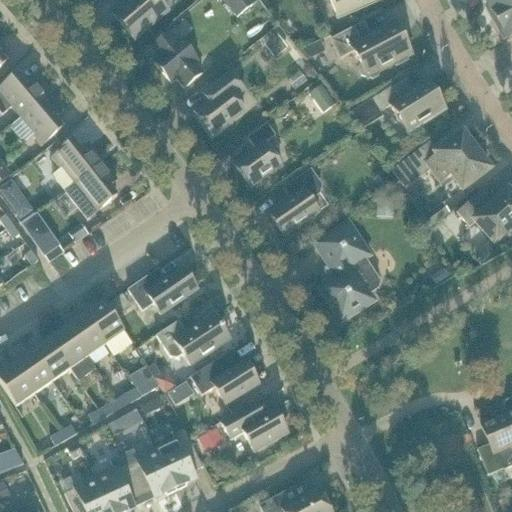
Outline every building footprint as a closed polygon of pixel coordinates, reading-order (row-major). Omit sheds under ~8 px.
[(132,0),(113,17),(135,42),(168,14),(156,0),(132,0)] [(220,0),(237,19),(255,4),(252,0),(220,0)] [(381,0),(328,0),(337,21),(383,2),(381,0)] [(494,26),(511,15),(511,0),(496,0),(486,6),(488,10),(485,11),(494,26)] [(511,15),(494,26),(503,42),(506,40),(508,44),(511,41),(511,15)] [(379,75),(394,67),(395,70),(407,64),(405,61),(411,58),(394,26),(361,43),(354,32),(330,44),(340,62),(352,55),(360,69),(358,74),(361,79),(372,83),(377,80),(379,75)] [(184,92),(203,77),(195,67),(198,65),(180,43),(177,46),(170,36),(151,52),(159,61),(154,65),(172,87),(177,82),(184,92)] [(275,59),(285,51),(277,41),(267,49),(275,59)] [(323,44),(313,49),(318,59),(328,54),(323,44)] [(288,72),(275,82),(283,93),(296,82),(288,72)] [(212,139),(245,115),(235,102),(244,94),(230,75),(211,90),(218,99),(195,117),(212,139)] [(47,98),(33,81),(33,80),(25,87),(17,77),(0,91),(0,117),(1,118),(11,109),(21,121),(47,98)] [(395,88),(372,103),(380,115),(390,109),(407,136),(444,113),(436,99),(439,96),(432,85),(428,88),(426,84),(402,100),(395,88)] [(327,98),(319,86),(307,95),(316,106),(327,98)] [(55,121),(62,115),(47,98),(21,121),(35,137),(33,139),(42,149),(63,131),(55,121)] [(281,168),(276,161),(265,146),(276,139),(267,127),(248,141),(256,153),(234,168),(251,191),(281,168)] [(488,173),(478,160),(478,159),(472,151),(471,151),(461,138),(436,157),(429,146),(392,174),(405,192),(429,174),(440,188),(451,179),(462,193),(488,173)] [(95,171),(103,166),(89,148),(81,154),(73,144),(51,161),(60,172),(51,178),(65,195),(95,171)] [(117,184),(103,166),(95,171),(65,195),(87,223),(117,199),(109,189),(117,184)] [(0,187),(8,182),(0,170),(0,187)] [(319,215),(311,203),(320,197),(321,188),(310,172),(303,177),(303,178),(283,192),(290,201),(268,217),(284,239),(319,215)] [(375,180),(383,191),(391,185),(384,175),(375,180)] [(0,192),(0,196),(9,209),(22,200),(11,185),(0,192)] [(511,230),(511,200),(507,194),(497,203),(493,203),(483,192),(456,216),(469,230),(475,225),(494,247),(511,230)] [(376,203),(375,220),(392,222),(393,204),(376,203)] [(441,206),(420,222),(428,232),(449,216),(441,206)] [(0,227),(4,233),(11,228),(4,218),(0,221),(0,227)] [(34,218),(21,227),(33,243),(46,234),(34,218)] [(363,263),(370,259),(348,225),(314,247),(330,271),(327,273),(326,280),(330,285),(319,292),(341,326),(375,304),(369,295),(376,290),(377,285),(363,263)] [(11,243),(18,238),(11,228),(4,233),(11,243)] [(46,234),(33,243),(44,260),(49,266),(51,265),(61,258),(62,257),(58,250),(46,234)] [(477,243),(462,255),(471,266),(486,255),(477,243)] [(37,265),(30,255),(23,260),(30,270),(37,265)] [(161,318),(197,293),(183,272),(159,288),(151,277),(128,293),(142,314),(153,307),(161,318)] [(110,305),(107,308),(115,321),(130,311),(121,298),(110,305)] [(84,318),(95,334),(105,348),(124,335),(103,305),(84,318)] [(105,348),(95,334),(84,318),(66,330),(87,361),(105,348)] [(182,358),(189,369),(230,342),(214,319),(187,337),(178,324),(156,339),(170,360),(177,362),(182,358)] [(87,361),(66,330),(49,343),(70,373),(78,384),(94,372),(87,361)] [(52,385),(70,373),(49,343),(31,355),(52,385)] [(34,398),(52,385),(31,355),(13,367),(34,398)] [(259,388),(244,365),(231,373),(222,360),(190,381),(201,399),(214,391),(226,409),(259,388)] [(0,387),(16,410),(34,398),(13,367),(0,376),(0,387)] [(153,367),(147,371),(153,381),(153,382),(154,381),(159,390),(158,391),(159,392),(162,397),(163,398),(175,390),(165,374),(159,378),(153,367)] [(159,390),(154,381),(153,382),(153,381),(135,391),(136,392),(141,400),(158,391),(159,390)] [(173,409),(190,398),(183,388),(166,398),(173,409)] [(129,407),(141,400),(136,392),(135,391),(124,397),(129,407)] [(511,455),(510,451),(511,450),(511,403),(506,406),(503,412),(505,416),(478,428),(486,449),(476,453),(487,479),(511,468),(511,455)] [(98,413),(103,422),(113,417),(107,407),(98,413)] [(260,420),(253,408),(221,426),(231,443),(243,436),(254,455),(287,436),(273,412),(260,420)] [(92,429),(103,422),(98,413),(87,419),(92,429)] [(117,423),(108,428),(113,439),(122,434),(117,423)] [(66,444),(76,438),(71,429),(61,435),(66,444)] [(187,467),(198,462),(184,432),(172,437),(175,443),(156,452),(175,492),(195,483),(187,467)] [(214,433),(198,442),(204,453),(220,444),(214,433)] [(55,450),(66,444),(61,435),(50,441),(55,450)] [(67,452),(72,463),(80,459),(75,448),(67,452)] [(155,502),(175,492),(156,452),(136,461),(133,454),(122,459),(137,491),(148,486),(155,502)] [(126,496),(137,491),(122,459),(109,464),(112,472),(94,480),(95,483),(108,511),(132,511),(133,511),(126,496)] [(108,511),(95,483),(94,480),(74,490),(75,492),(64,497),(71,511),(108,511)] [(0,504),(8,501),(1,486),(0,486),(0,504)] [(281,498),(259,509),(261,511),(328,511),(319,493),(287,509),(281,498)]
